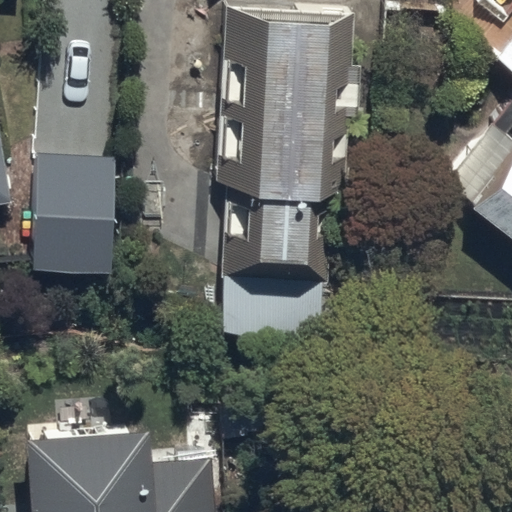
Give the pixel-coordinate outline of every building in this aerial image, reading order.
[(358,8),(240,0),(232,0),(220,182),(228,183),(218,333),(319,340),(323,283),(326,283),(332,189),(346,190),(351,124),(362,124),(366,70),(354,69),(358,8)] [(511,41),(499,59),(511,69),(511,134),(496,122),(445,188),(511,239),(511,41)] [(112,147),(31,143),(26,254),(106,258),(112,147)] [(511,293),(457,258),(455,258),(453,257),(451,257),(449,257),(447,257),(445,257),(443,257),(441,258),(439,259),(437,259),(435,260),(433,262),(432,263),(430,264),(429,265),(427,267),(426,269),(425,270),(424,272),(423,274),(422,276),(422,278),(421,280),(421,282),(421,284),(421,286),(421,288),(422,290),(422,292),(423,294),(424,296),(424,298),(425,299),(427,301),(428,303),(481,335),(483,335),(485,335),(487,335),(488,334),(490,334),(492,334),(494,333),(495,333),(497,332),(499,331),(500,330),(502,329),(503,328),(504,327),(506,326),(507,324),(508,323),(509,321),(510,320),(511,318),(511,317),(511,315),(511,314),(511,295),(511,296),(511,294),(511,293)] [(150,433),(27,440),(30,511),(213,511),(210,462),(152,465),(150,433)]
